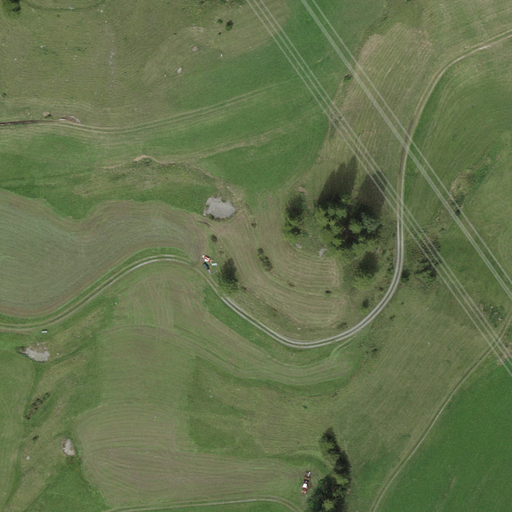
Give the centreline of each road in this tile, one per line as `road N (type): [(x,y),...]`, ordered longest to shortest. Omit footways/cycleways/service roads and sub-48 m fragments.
road 1 (track): [(0,326),(58,323),(128,270),(176,256),(292,341),(343,336),(395,283),(401,174),(425,95),(454,59),(511,32)]
road 2 (track): [(271,89),(207,113),(116,132),(39,121),(0,126)]
road 3 (track): [(372,511),(511,312)]
road 4 (track): [(112,511),(252,498),(284,501),(298,511)]
